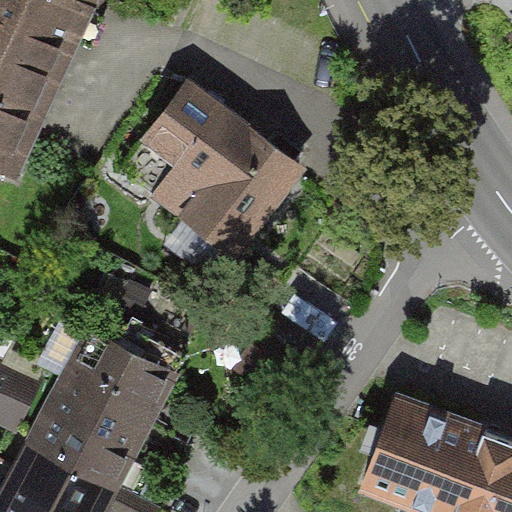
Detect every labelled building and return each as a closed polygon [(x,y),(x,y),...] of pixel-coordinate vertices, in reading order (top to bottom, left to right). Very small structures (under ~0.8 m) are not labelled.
[(0,0),(0,165),(17,173),(92,0),(0,0)] [(299,165),(189,84),(125,170),(235,252),(299,165)] [(283,285),(261,271),(236,308),(258,322),(283,285)] [(116,484),(176,370),(146,354),(155,338),(129,324),(120,341),(94,328),(60,392),(0,360),(0,417),(37,437),(34,441),(116,484)] [(511,511),(511,439),(399,398),(367,484),(445,511),(511,511)] [(0,511),(101,511),(116,484),(34,441),(0,505),(0,511)]
